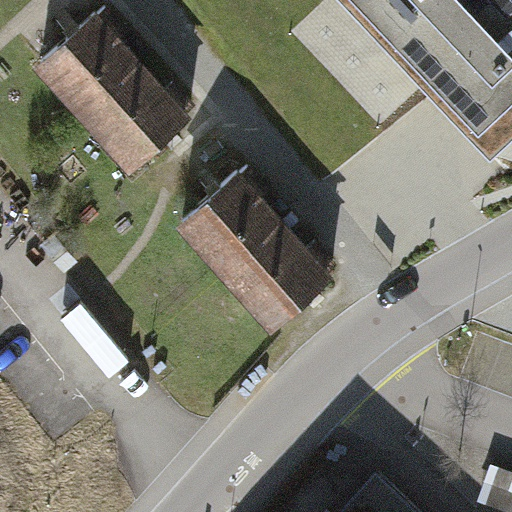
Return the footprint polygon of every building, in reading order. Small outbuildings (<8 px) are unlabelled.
[(505,116),(511,109),(511,0),(362,0),(419,60),(488,132),(505,116)] [(42,60),(87,109),(141,60),(117,33),(125,26),(105,4),(42,60)] [(87,109),(131,158),(194,102),(174,81),(166,88),(141,60),(87,109)] [(184,218),(228,267),(283,218),(260,192),(267,185),(247,162),(184,218)] [(228,267),(273,318),(336,263),(316,239),(308,246),(283,218),(228,267)] [(386,511),(364,490),(343,511),(386,511)]
